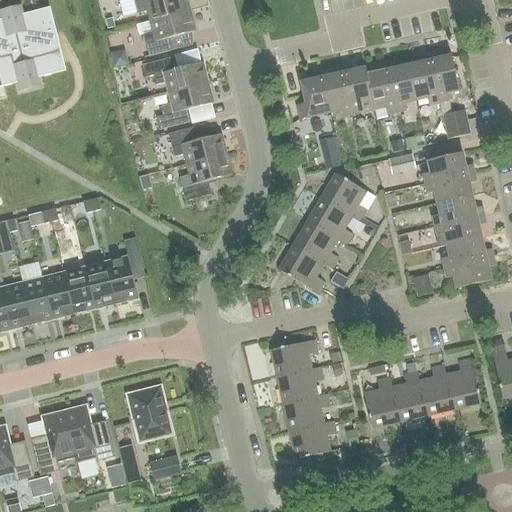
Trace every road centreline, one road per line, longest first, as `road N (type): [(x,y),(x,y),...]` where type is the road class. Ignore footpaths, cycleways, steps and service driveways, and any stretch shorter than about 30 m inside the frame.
road 1 (residential): [(207,334),(358,307),(397,323),(511,301)]
road 2 (residential): [(207,334),(209,273),(259,179),(238,68)]
road 3 (residential): [(437,0),(355,17),(337,43),(238,68)]
road 4 (residential): [(207,334),(0,386)]
road 5 (residential): [(252,511),(207,334)]
road 6 (residential): [(511,123),(485,12),(464,0)]
road 7 (residential): [(367,511),(501,483)]
